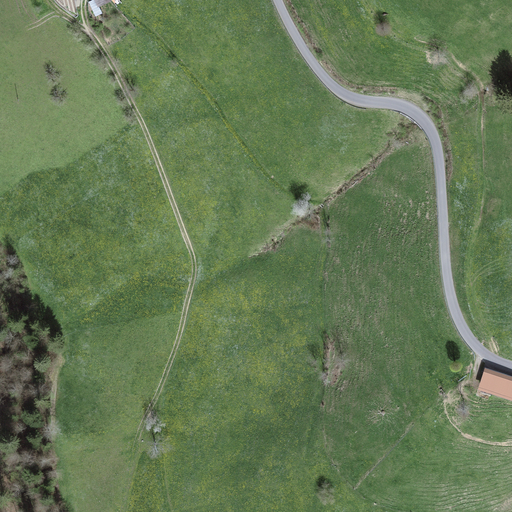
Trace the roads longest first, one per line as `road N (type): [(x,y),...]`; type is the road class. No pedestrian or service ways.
road 1 (track): [(122,511),(143,422),(177,340),(193,258),(143,128),(87,29),(83,0)]
road 2 (unclassified): [(511,365),(483,355),(457,323),(446,281),(438,161),(425,120),(397,102),(343,94),(313,62),(278,0)]
